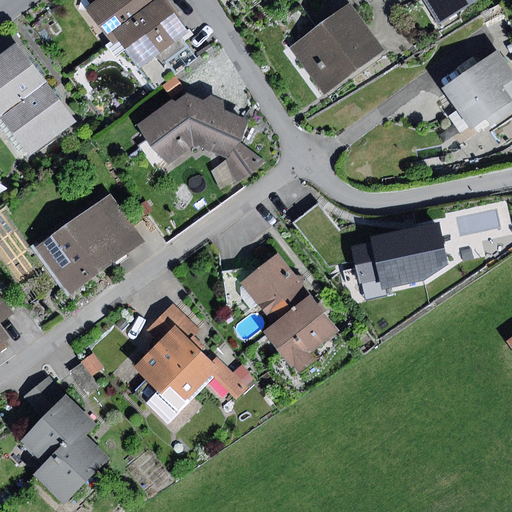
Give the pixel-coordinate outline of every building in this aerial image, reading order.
[(115,32),(156,2),(155,0),(87,0),(92,6),(87,9),(107,37),(115,32)] [(158,0),(156,2),(115,32),(156,88),(171,78),(156,58),(182,39),(190,33),(165,0),(158,0)] [(424,0),(439,26),(482,0),(424,0)] [(314,26),(298,3),(267,25),(283,48),(314,26)] [(350,4),(290,48),(324,95),(385,50),(350,4)] [(197,58),(182,39),(156,58),(171,78),(197,58)] [(18,43),(0,56),(0,114),(2,117),(48,82),(18,43)] [(511,70),(498,51),(444,88),(472,130),(487,120),(492,127),(511,112),(511,70)] [(176,77),(163,86),(171,97),(184,88),(176,77)] [(48,82),(2,117),(31,156),(77,121),(48,82)] [(171,101),(137,126),(168,165),(194,146),(227,158),(237,141),(249,121),(224,110),(224,101),(211,95),(205,101),(186,95),(176,102),(171,101)] [(266,162),(237,141),(227,158),(235,185),(266,162)] [(111,196),(36,249),(70,296),(144,243),(111,196)] [(147,201),(140,205),(146,215),(153,211),(147,201)] [(319,204),(293,224),(328,269),(356,261),(352,246),(319,204)] [(440,222),(371,237),(372,242),(352,246),(356,261),(361,284),(382,279),(384,291),(422,282),(450,265),(440,222)] [(273,325),(311,296),(278,255),(262,267),(241,284),(257,305),(273,325)] [(241,284),(262,267),(221,272),(227,311),(239,308),(243,314),(257,305),(241,284)] [(0,293),(0,345),(10,338),(0,324),(0,323),(14,314),(0,293)] [(273,325),(264,332),(292,369),(294,367),(299,373),(315,360),(309,352),(337,331),(311,296),(273,325)] [(148,331),(160,343),(175,327),(190,341),(201,330),(174,304),(148,331)] [(160,343),(134,368),(161,395),(170,386),(186,402),(211,376),(218,369),(190,341),(175,327),(160,343)] [(94,354),(83,361),(94,376),(104,368),(94,354)] [(94,376),(83,361),(70,371),(88,396),(101,387),(94,376)] [(223,364),(218,369),(211,376),(237,401),(248,389),(246,386),(233,373),(223,364)] [(242,365),(233,373),(246,386),(253,379),(242,365)] [(43,419),(65,396),(50,377),(23,397),(43,419)] [(48,467),(83,433),(93,423),(65,396),(43,419),(21,442),(48,467)] [(48,467),(38,476),(64,503),(109,460),(83,433),(48,467)]
